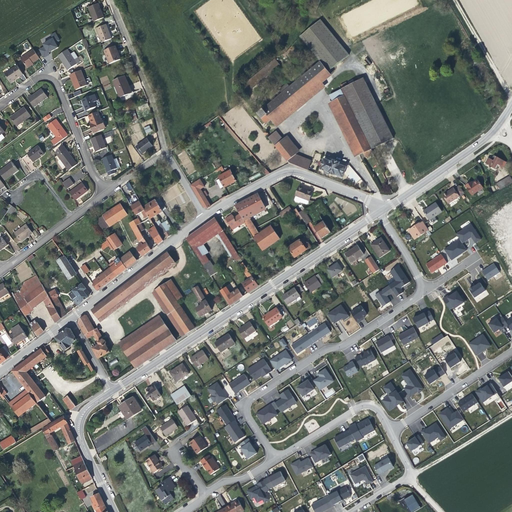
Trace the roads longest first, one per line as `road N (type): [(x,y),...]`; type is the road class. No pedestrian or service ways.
road 1 (tertiary): [(109,391),(378,212)]
road 2 (residential): [(274,454),(249,405),(424,294)]
road 3 (residential): [(204,216),(283,172),(366,199),(378,212)]
road 4 (residential): [(0,102),(38,76),(52,78),(106,191)]
road 5 (tertiary): [(378,212),(457,159),(511,104)]
road 6 (residential): [(69,318),(204,216)]
road 7 (track): [(511,413),(410,475),(445,511)]
road 8 (residential): [(168,150),(113,0)]
road 9 (residential): [(390,430),(511,351)]
road 10 (tertiary): [(114,511),(76,426),(79,413),(109,391)]
road 11 (residential): [(274,454),(361,407),(375,408),(390,430)]
